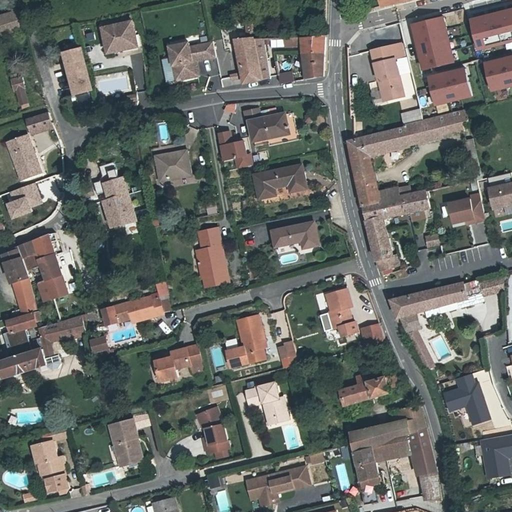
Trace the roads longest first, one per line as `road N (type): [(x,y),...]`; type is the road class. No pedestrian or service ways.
road 1 (residential): [(72,135),(114,119),(331,89)]
road 2 (tertiary): [(378,292),(428,403),(449,511)]
road 3 (residential): [(193,312),(367,261)]
road 4 (tertiary): [(331,89),(367,261)]
road 5 (residential): [(0,250),(64,210),(72,135)]
road 6 (residential): [(72,135),(39,67),(33,0)]
road 7 (residential): [(172,477),(38,511)]
road 8 (unknown): [(207,103),(229,231)]
road 9 (residential): [(378,292),(502,263)]
